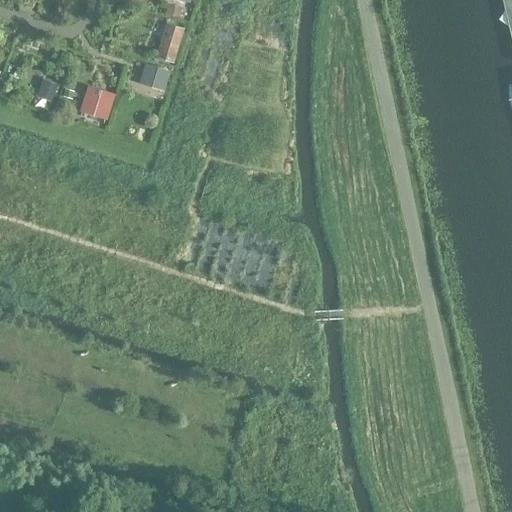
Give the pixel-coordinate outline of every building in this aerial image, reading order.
[(511,0),(490,0),(504,69),(511,67),(511,0)] [(173,21),(152,15),(148,30),(170,36),(173,21)] [(157,85),(162,72),(141,63),(136,76),(157,85)] [(53,88),(33,78),(26,90),(47,100),(53,88)] [(104,96),(81,87),(75,102),(98,110),(104,96)]
